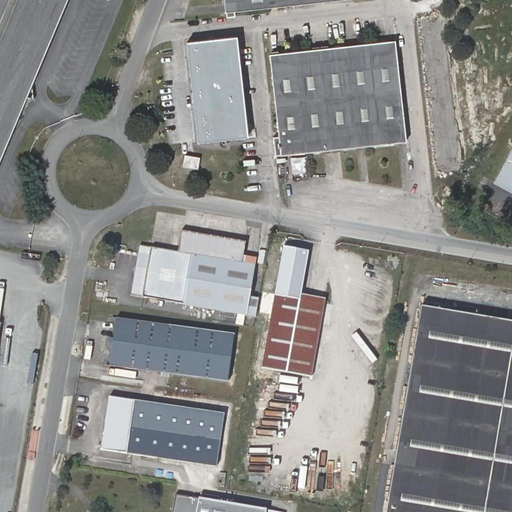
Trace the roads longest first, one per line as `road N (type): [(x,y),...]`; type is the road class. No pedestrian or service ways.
road 1 (residential): [(35,511),(86,218)]
road 2 (residential): [(410,8),(430,244)]
road 3 (residential): [(256,24),(272,217)]
road 4 (residential): [(272,217),(430,244)]
road 5 (residential): [(256,24),(410,8)]
road 6 (residential): [(113,127),(81,126),(49,158),(59,203),(86,218)]
road 7 (residential): [(139,190),(272,217)]
